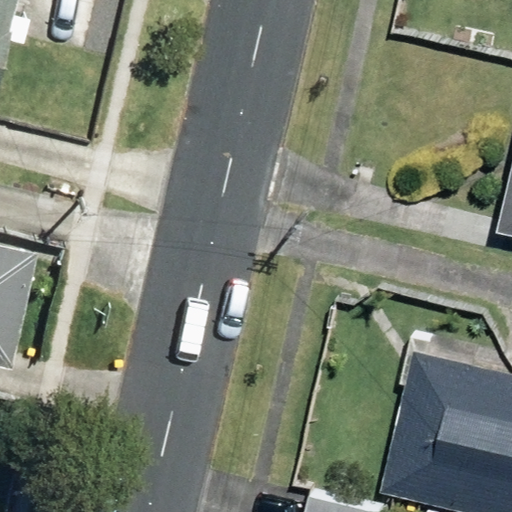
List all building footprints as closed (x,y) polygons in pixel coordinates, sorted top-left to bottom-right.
[(0,0),(0,81),(4,82),(23,0),(0,0)] [(511,142),(491,230),(511,234),(511,142)] [(0,349),(22,355),(49,239),(0,227),(0,349)] [(375,493),(459,511),(511,511),(511,373),(407,350),(375,493)] [(300,511),(373,511),(304,497),(300,511)]
